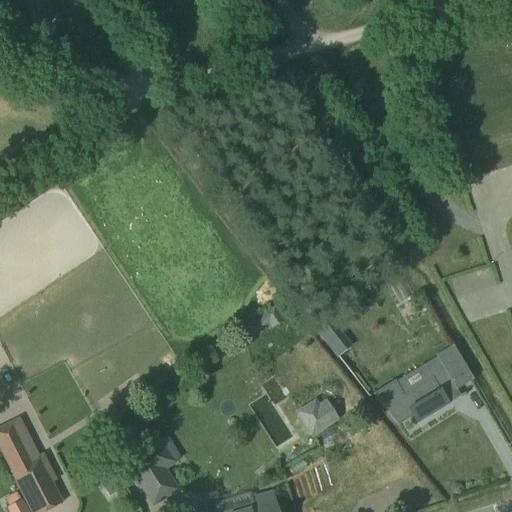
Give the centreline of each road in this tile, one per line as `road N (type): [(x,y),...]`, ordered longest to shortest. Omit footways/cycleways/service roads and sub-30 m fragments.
road 1 (track): [(506,0),(141,96)]
road 2 (track): [(0,13),(97,91),(141,96)]
road 3 (unknown): [(141,96),(0,182)]
